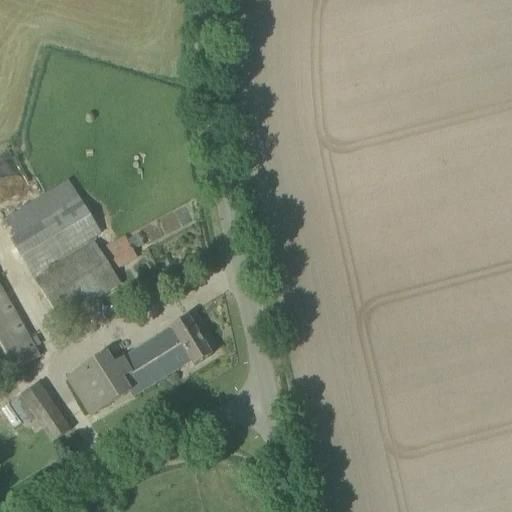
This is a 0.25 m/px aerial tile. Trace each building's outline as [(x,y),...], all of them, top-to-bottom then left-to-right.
[(11,241),(32,276),(102,234),(81,200),(32,230),(23,215),(10,223),(19,236),(11,241)] [(125,237),(103,249),(115,272),(137,259),(125,237)] [(35,281),(61,322),(121,285),(95,244),(35,281)] [(0,284),(0,380),(41,358),(0,284)] [(195,367),(212,356),(188,317),(171,328),(172,330),(125,359),(124,357),(111,365),(105,354),(67,378),(91,417),(130,392),(134,398),(192,362),(195,367)] [(53,443),(70,432),(38,385),(21,396),(53,443)]
